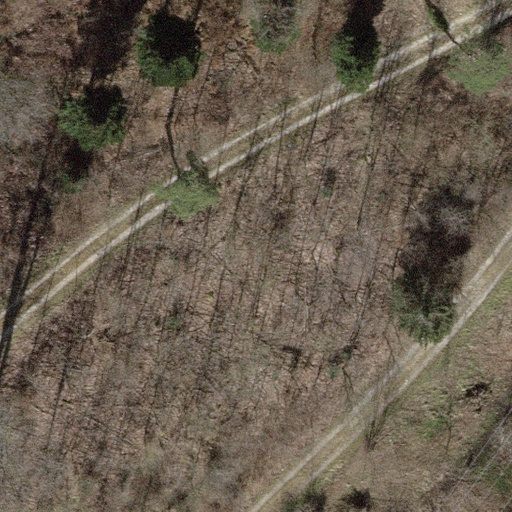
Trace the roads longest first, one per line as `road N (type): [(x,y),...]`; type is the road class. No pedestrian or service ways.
road 1 (track): [(511,4),(371,73),(176,185),(0,333)]
road 2 (track): [(511,252),(441,338),(262,511)]
